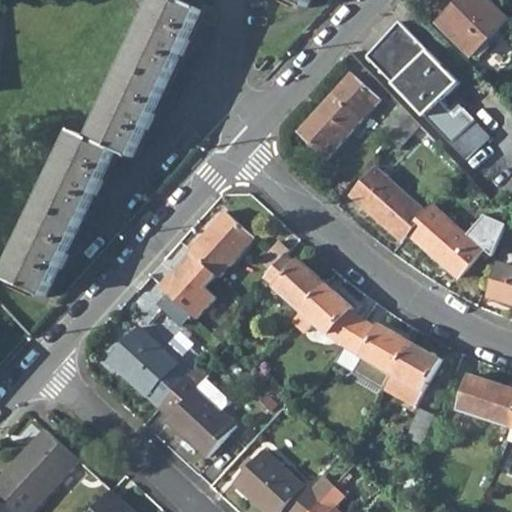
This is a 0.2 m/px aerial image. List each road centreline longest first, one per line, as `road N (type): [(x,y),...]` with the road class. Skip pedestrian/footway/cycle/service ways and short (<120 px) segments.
road 1 (residential): [(237,143),(399,288),(511,343)]
road 2 (residential): [(237,143),(41,366)]
road 3 (residential): [(41,366),(206,511)]
road 4 (residential): [(366,0),(237,143)]
